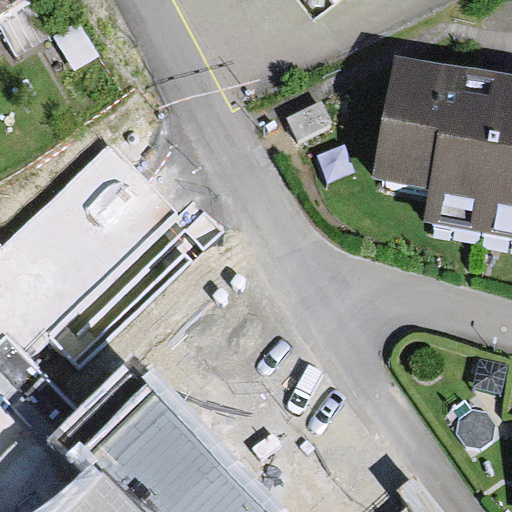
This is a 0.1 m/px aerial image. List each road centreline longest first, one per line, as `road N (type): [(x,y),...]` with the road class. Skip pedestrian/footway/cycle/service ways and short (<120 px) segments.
road 1 (residential): [(334,309),(148,0)]
road 2 (residential): [(463,511),(334,309)]
road 3 (residential): [(334,309),(379,296),(511,330)]
road 4 (unknown): [(287,235),(139,337)]
